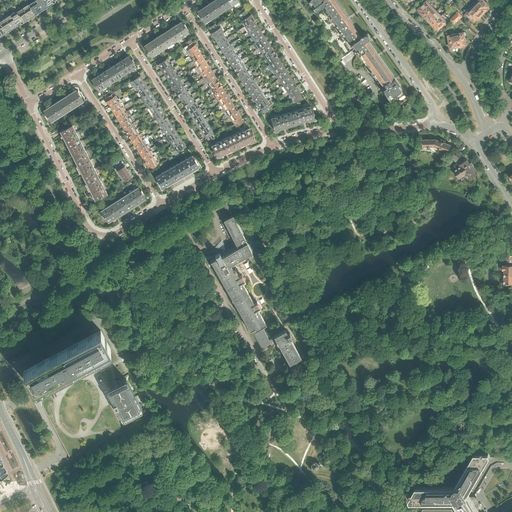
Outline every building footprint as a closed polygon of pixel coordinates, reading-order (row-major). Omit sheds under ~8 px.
[(42,10),(35,0),(34,0),(28,4),(35,15),(42,10)] [(48,7),(43,0),(35,0),(42,10),(48,7)] [(210,18),(226,8),(227,7),(224,3),(223,3),(222,2),(221,3),(219,0),(214,0),(214,1),(214,0),(208,4),(205,6),(208,11),(207,12),(208,13),(207,13),(210,19),(210,18)] [(327,3),(324,0),(310,0),(315,7),(313,8),(316,11),(324,5),(327,3)] [(348,18),(335,0),(324,0),(327,3),(324,5),(325,7),(325,8),(337,25),(338,25),(348,18)] [(423,15),(432,7),(434,5),(433,4),(433,3),(430,0),(427,0),(423,4),(422,4),(421,5),(421,6),(418,10),(417,11),(419,13),(420,12),(423,15)] [(489,6),(486,3),(486,2),(485,1),(484,1),(483,0),(478,0),(475,4),(484,12),(488,9),(487,8),(489,6)] [(35,15),(28,4),(28,3),(25,5),(26,6),(23,8),(29,19),(35,15)] [(484,12),(475,4),(471,8),(480,17),(482,15),(483,15),(484,14),(484,12)] [(350,44),(339,28),(339,27),(338,25),(337,25),(325,8),(325,7),(324,5),(316,11),(314,13),(317,17),(314,20),(324,34),(322,35),(330,45),(331,44),(341,58),(355,48),(351,44),(350,44)] [(210,19),(207,13),(208,13),(207,12),(208,11),(205,6),(197,11),(200,15),(199,16),(201,19),(202,19),(205,23),(210,19)] [(480,17),(471,8),(469,6),(465,10),(463,11),(465,12),(464,13),(466,14),(465,15),(468,18),(469,17),(475,22),(477,20),(478,20),(479,20),(480,19),(481,17),(480,17)] [(427,21),(436,12),(432,7),(423,15),(425,17),(425,19),(427,21)] [(29,19),(23,8),(19,10),(19,9),(16,11),(23,22),(24,22),(29,19)] [(23,22),(16,11),(10,14),(11,15),(18,25),(21,23),(23,22)] [(432,25),(443,15),(443,14),(441,16),(436,12),(427,21),(429,23),(430,23),(432,25)] [(254,20),(251,14),(249,16),(247,13),(240,17),(242,20),(241,20),(245,26),(254,20)] [(12,29),(18,25),(11,15),(8,17),(7,16),(4,17),(5,18),(12,29)] [(444,24),(447,21),(446,20),(445,21),(444,19),(446,17),(443,15),(432,25),(435,28),(435,29),(436,30),(437,30),(441,27),(442,27),(443,26),(444,25),(444,24)] [(12,29),(5,18),(2,20),(1,19),(0,20),(0,22),(6,33),(12,29)] [(361,36),(354,27),(348,18),(338,25),(339,27),(339,28),(350,44),(351,44),(355,48),(357,47),(358,48),(361,46),(368,41),(368,40),(369,39),(369,38),(369,37),(369,36),(368,35),(368,34),(367,34),(365,33),(364,34),(363,34),(361,36)] [(248,32),(257,26),(254,21),(254,20),(245,26),(239,30),(240,31),(244,29),(244,30),(246,29),(248,32)] [(181,37),(188,32),(186,29),(187,28),(184,24),(183,24),(181,21),(177,24),(170,28),(171,28),(167,31),(174,42),(181,37)] [(224,33),(221,27),(219,28),(218,25),(211,30),(212,32),(211,33),(213,35),(212,35),(214,39),(215,38),(224,33)] [(252,37),(261,31),(257,26),(248,32),(252,37)] [(174,42),(167,31),(162,34),(162,33),(159,36),(166,47),(174,42)] [(255,43),(264,37),(261,31),(252,37),(249,39),(251,41),(253,40),(255,43)] [(465,40),(466,39),(465,38),(465,37),(464,35),(465,35),(465,32),(460,33),(459,32),(456,33),(456,34),(458,46),(459,46),(460,47),(461,47),(462,46),(464,45),(466,45),(467,45),(467,44),(467,43),(466,42),(465,40)] [(218,44),(228,38),(224,33),(215,38),(218,44)] [(458,46),(456,34),(448,36),(447,36),(447,38),(448,38),(449,40),(448,41),(449,43),(450,48),(454,47),(455,48),(457,47),(458,47),(458,46)] [(166,47),(159,36),(156,37),(156,38),(144,45),(147,50),(146,50),(148,53),(149,53),(151,56),(159,51),(166,47)] [(259,48),(268,42),(264,37),(255,43),(254,44),(251,45),(252,47),(254,45),(255,45),(255,46),(256,45),(259,48)] [(222,49),(231,43),(228,38),(218,44),(222,49)] [(235,49),(233,45),(235,44),(235,43),(238,41),(236,40),(231,43),(222,49),(225,55),(235,49)] [(388,69),(378,54),(368,41),(361,46),(358,48),(358,49),(357,49),(360,53),(358,54),(356,55),(363,66),(370,77),(380,70),(382,73),(388,69)] [(198,49),(196,47),(195,45),(194,45),(192,42),(186,46),(184,47),(189,56),(198,50),(198,49)] [(271,48),(268,42),(259,48),(256,50),(256,49),(255,50),(256,52),(257,51),(258,52),(260,51),(262,54),(271,48)] [(266,59),(275,53),(272,49),(271,48),(262,54),(264,56),(266,59)] [(238,54),(235,49),(225,55),(229,60),(238,54)] [(193,61),(202,56),(198,50),(189,56),(193,61)] [(242,59),(239,56),(241,55),(244,53),(243,51),(238,54),(229,60),(232,65),(242,59)] [(269,64),(278,59),(277,57),(275,53),(275,54),(275,53),(266,59),(268,62),(268,63),(269,64)] [(134,64),(134,63),(132,59),(131,60),(128,56),(115,64),(122,75),(128,71),(129,71),(136,67),(134,64)] [(196,67),(205,61),(202,56),(193,61),(196,67)] [(170,64),(166,59),(163,60),(158,64),(158,65),(160,68),(162,70),(164,68),(164,69),(166,68),(166,67),(170,64)] [(236,71),(245,65),(242,59),(232,65),(232,66),(232,65),(233,67),(236,71)] [(273,70),(282,64),(278,59),(269,64),(272,68),(270,69),(270,70),(268,71),(269,73),(272,71),(273,70)] [(198,74),(209,67),(205,61),(196,67),(194,68),(198,74)] [(122,75),(115,64),(105,71),(112,82),(122,75)] [(173,70),(170,64),(166,67),(166,68),(164,69),(164,68),(162,70),(165,75),(167,74),(168,74),(170,73),(170,72),(173,70)] [(276,76),(285,70),(282,64),(273,70),(276,76)] [(239,76),(249,70),(245,65),(236,71),(238,75),(238,74),(239,76)] [(203,78),(212,72),(209,67),(198,74),(196,75),(197,77),(201,74),(203,78)] [(405,94),(398,85),(399,84),(388,69),(382,73),(380,70),(370,77),(378,88),(384,84),(385,87),(384,87),(385,88),(382,89),(390,100),(396,97),(397,99),(404,95),(405,94)] [(177,75),(174,70),(173,70),(170,72),(170,73),(168,74),(167,74),(165,75),(169,81),(171,79),(171,80),(173,78),(177,75)] [(243,82),(252,76),(249,70),(239,76),(243,82)] [(280,81),(289,75),(285,70),(276,76),(278,79),(276,80),(277,81),(274,83),(275,85),(280,81)] [(105,86),(112,82),(105,71),(92,80),(94,84),(93,84),(96,88),(97,87),(99,91),(105,87),(105,86)] [(207,83),(216,78),(212,72),(203,78),(199,80),(200,82),(203,80),(205,80),(207,83)] [(181,81),(186,78),(185,76),(181,78),(179,79),(177,75),(173,78),(171,80),(171,79),(169,81),(172,86),(174,85),(175,85),(177,84),(177,83),(181,81)] [(283,86),(292,81),(289,75),(280,81),(283,86)] [(143,81),(142,79),(143,79),(141,76),(140,76),(133,80),(131,81),(135,86),(139,84),(140,84),(141,83),(141,82),(143,81)] [(246,87),(256,81),(252,76),(243,82),(246,87)] [(210,89),(219,83),(217,79),(216,78),(207,83),(210,89)] [(147,87),(143,81),(141,82),(141,83),(140,84),(139,84),(135,86),(138,92),(143,89),(144,90),(145,89),(145,88),(147,87)] [(184,86),(181,81),(177,83),(177,84),(175,85),(174,85),(172,86),(176,91),(178,90),(179,90),(180,89),(184,86)] [(250,93),(259,86),(256,81),(246,87),(250,93)] [(287,92),(296,86),(292,81),(283,86),(282,87),(281,88),(284,92),(282,93),(283,95),(287,92)] [(214,94),(223,88),(222,87),(219,83),(210,89),(214,94)] [(188,92),(184,86),(180,89),(179,90),(178,90),(176,91),(175,92),(179,97),(182,95),(182,96),(184,95),(183,94),(188,92)] [(253,98),(263,92),(267,89),(266,87),(264,89),(264,88),(261,90),(259,86),(250,93),(253,98)] [(300,95),(298,92),(300,91),(297,86),(296,86),(287,92),(290,95),(288,97),(291,101),(293,100),(300,95)] [(151,92),(147,87),(145,88),(145,89),(144,90),(143,89),(138,92),(142,98),(146,95),(147,95),(148,94),(151,92)] [(218,100),(226,94),(223,88),(214,94),(216,98),(215,98),(217,100),(218,100)] [(67,111),(83,101),(80,97),(81,97),(79,93),(78,94),(77,92),(76,90),(63,98),(60,100),(67,111)] [(154,98),(151,92),(148,94),(147,95),(146,95),(142,98),(146,103),(150,100),(150,101),(152,100),(152,99),(154,98)] [(191,97),(188,92),(183,94),(184,95),(182,96),(182,95),(179,97),(183,102),(185,101),(186,101),(187,100),(187,99),(191,97)] [(256,103),(266,97),(270,95),(269,93),(268,94),(267,93),(265,95),(263,92),(253,98),(256,103)] [(109,107),(119,101),(116,95),(115,96),(113,93),(111,95),(106,98),(105,98),(107,101),(106,101),(110,107),(109,107)] [(220,106),(230,99),(226,94),(218,100),(220,103),(218,104),(219,105),(216,106),(217,108),(220,106)] [(191,105),(195,102),(191,97),(187,99),(187,100),(186,101),(185,101),(183,102),(182,102),(186,108),(189,106),(189,107),(191,106),(191,105)] [(270,106),(276,102),(274,101),(272,102),(271,101),(269,103),(266,98),(266,97),(256,103),(257,103),(256,104),(258,107),(259,107),(260,109),(261,108),(262,111),(270,106)] [(123,106),(121,102),(125,100),(124,98),(119,101),(109,107),(110,107),(113,112),(123,106)] [(155,105),(156,104),(157,103),(154,98),(152,99),(152,100),(150,101),(150,100),(146,103),(149,108),(153,105),(154,106),(155,105)] [(223,112),(233,105),(230,99),(220,106),(222,109),(221,110),(222,111),(220,112),(221,113),(223,112)] [(51,122),(67,111),(60,100),(57,102),(44,110),(45,112),(46,114),(45,115),(48,118),(49,118),(51,122)] [(198,108),(195,103),(195,102),(191,105),(191,106),(189,107),(189,106),(186,108),(190,113),(192,112),(193,112),(194,111),(198,108)] [(159,110),(161,108),(158,103),(157,103),(156,104),(155,105),(154,106),(153,105),(149,108),(148,109),(144,111),(144,112),(147,110),(150,113),(147,116),(148,117),(157,111),(158,111),(159,111),(159,110)] [(228,116),(237,110),(233,105),(223,112),(225,115),(223,117),(224,119),(228,116)] [(117,118),(127,112),(123,106),(113,112),(117,118)] [(314,118),(313,115),(314,115),(313,114),(314,114),(313,110),(312,111),(311,106),(307,107),(307,106),(306,107),(306,108),(302,109),(301,108),(299,109),(300,110),(291,112),(291,111),(290,112),(294,125),(306,121),(310,120),(314,119),(314,118)] [(162,115),(164,114),(161,108),(159,110),(159,111),(158,111),(157,111),(148,117),(153,114),(156,120),(160,117),(161,117),(162,116),(162,115)] [(198,116),(202,113),(198,108),(194,111),(193,112),(192,112),(190,113),(193,119),(196,117),(198,117),(198,116)] [(130,117),(128,113),(129,112),(132,110),(131,109),(128,111),(127,112),(117,118),(120,123),(130,117)] [(241,119),(240,116),(241,116),(237,110),(238,110),(237,110),(228,116),(232,122),(234,124),(241,119)] [(294,125),(290,112),(289,112),(290,113),(281,116),(281,114),(281,115),(279,115),(280,116),(276,117),(275,116),(274,117),(274,118),(271,119),(272,123),(271,124),(272,127),(273,127),(273,128),(274,131),(275,131),(279,130),(279,129),(294,125)] [(205,119),(202,114),(202,113),(198,116),(198,117),(196,117),(193,119),(197,124),(199,123),(200,123),(201,122),(205,119)] [(168,119),(165,114),(164,114),(162,115),(162,116),(161,117),(160,117),(156,120),(160,125),(164,122),(165,122),(166,121),(168,119)] [(124,128),(134,123),(130,117),(120,123),(124,129),(124,128)] [(172,125),(168,119),(166,121),(165,122),(164,122),(160,125),(163,130),(168,128),(170,127),(170,126),(172,125)] [(209,124),(205,119),(201,122),(200,123),(199,123),(197,124),(200,130),(203,128),(205,128),(205,127),(209,124)] [(127,134),(137,128),(134,123),(124,128),(125,130),(127,134)] [(81,141),(76,132),(72,124),(64,129),(63,128),(61,130),(60,131),(62,135),(64,137),(65,140),(69,147),(81,141)] [(214,133),(209,124),(205,127),(205,128),(203,128),(200,130),(201,130),(200,130),(202,133),(203,133),(204,135),(205,135),(206,138),(214,133)] [(173,133),(173,132),(175,130),(172,125),(170,126),(170,127),(168,128),(163,130),(167,136),(171,133),(172,133),(173,133)] [(131,140),(141,134),(137,128),(127,134),(130,138),(131,139),(131,140)] [(255,139),(253,136),(254,135),(252,132),(251,132),(249,128),(246,130),(246,131),(231,138),(236,149),(240,147),(240,146),(244,145),(246,144),(247,144),(247,143),(250,142),(250,143),(254,141),(253,140),(255,139)] [(177,137),(179,136),(175,130),(173,132),(173,133),(172,133),(171,133),(167,136),(170,141),(175,138),(175,139),(177,138),(177,137)] [(135,145),(144,139),(146,138),(149,136),(148,135),(145,137),(145,136),(143,137),(141,134),(131,140),(135,145)] [(182,141),(179,136),(177,137),(177,138),(175,139),(175,138),(170,141),(174,147),(178,144),(179,144),(180,143),(182,141)] [(149,142),(146,138),(144,139),(135,145),(138,151),(148,145),(150,143),(149,142)] [(232,151),(236,149),(231,138),(215,145),(215,144),(212,146),(214,150),(213,151),(214,154),(215,154),(217,157),(218,157),(219,158),(222,156),(222,155),(225,154),(227,153),(228,152),(232,150),(232,151)] [(448,154),(451,145),(451,146),(451,145),(436,139),(422,140),(423,141),(422,141),(422,143),(423,143),(423,147),(424,147),(427,147),(430,147),(431,150),(432,150),(433,151),(434,151),(435,151),(435,150),(437,150),(437,149),(438,148),(445,151),(444,153),(448,154)] [(89,159),(86,151),(81,141),(69,147),(78,165),(89,159)] [(183,149),(184,148),(186,147),(184,145),(185,144),(183,141),(182,142),(182,141),(180,143),(179,144),(178,144),(174,147),(176,150),(172,152),(175,156),(179,153),(178,152),(182,150),(183,149)] [(142,156),(151,150),(148,145),(138,151),(142,156)] [(145,162),(155,155),(159,153),(158,151),(156,153),(155,152),(153,153),(151,150),(142,156),(144,160),(145,161),(145,162)] [(455,162),(462,154),(458,151),(451,159),(455,162)] [(160,164),(155,155),(145,162),(148,167),(150,166),(151,169),(160,164)] [(199,167),(194,159),(192,155),(188,158),(189,158),(186,160),(189,166),(188,167),(191,171),(199,167)] [(473,169),(475,168),(471,162),(469,164),(466,158),(464,160),(465,161),(461,163),(461,162),(459,164),(460,166),(454,171),(456,174),(456,175),(458,178),(458,177),(459,179),(466,175),(469,179),(470,178),(471,180),(474,178),(473,176),(476,174),(473,169)] [(99,177),(90,159),(89,159),(78,165),(82,173),(83,175),(87,183),(99,177)] [(177,179),(191,171),(188,167),(189,166),(186,160),(171,168),(177,179)] [(132,177),(125,166),(118,170),(125,181),(132,177)] [(162,188),(177,179),(171,168),(160,175),(159,174),(155,176),(162,188)] [(107,194),(99,177),(87,183),(91,191),(93,196),(95,200),(96,199),(96,200),(99,199),(99,198),(107,194)] [(145,199),(143,195),(144,194),(141,190),(140,191),(138,187),(132,191),(133,192),(125,197),(131,207),(136,204),(137,205),(139,204),(138,203),(145,199)] [(131,207),(125,197),(116,203),(122,213),(126,211),(126,212),(129,211),(128,210),(131,207)] [(266,324),(258,310),(257,309),(260,307),(257,302),(254,304),(243,284),(242,282),(244,280),(242,275),(239,277),(235,270),(233,271),(232,269),(241,264),(254,256),(252,253),(228,207),(227,205),(226,202),(222,203),(222,202),(216,204),(218,208),(223,207),(223,206),(224,206),(224,207),(230,217),(223,220),(236,244),(238,248),(227,254),(225,250),(222,251),(223,252),(220,254),(219,253),(215,255),(217,259),(215,260),(215,259),(210,261),(210,262),(211,261),(234,303),(250,330),(249,330),(250,330),(251,329),(253,332),(252,332),(253,332),(254,332),(255,334),(254,334),(262,348),(271,343),(270,342),(276,340),(274,337),(271,339),(269,340),(263,329),(262,330),(261,327),(262,327),(261,327),(266,324),(266,323),(266,324)] [(118,216),(122,213),(116,203),(108,208),(107,207),(101,211),(103,214),(102,215),(105,219),(106,218),(108,222),(115,218),(116,219),(118,217),(118,216)] [(167,247),(174,243),(170,236),(163,241),(162,239),(151,246),(158,256),(169,249),(168,248),(167,247)] [(511,274),(511,265),(505,265),(503,265),(503,266),(500,265),(500,270),(502,270),(502,271),(504,271),(504,274),(511,274)] [(186,287),(197,280),(194,274),(183,281),(186,287)] [(511,283),(511,274),(504,274),(503,280),(501,280),(501,284),(504,284),(509,285),(509,284),(511,283)] [(301,357),(294,345),(290,337),(291,336),(289,333),(288,334),(285,329),(273,336),(274,337),(276,340),(289,363),(301,357)] [(24,371),(23,372),(33,390),(36,395),(66,452),(68,456),(69,457),(84,449),(92,444),(113,433),(116,431),(121,429),(122,429),(109,405),(110,404),(113,403),(120,416),(123,415),(125,418),(140,410),(124,381),(114,386),(112,384),(116,383),(115,381),(114,379),(113,379),(115,378),(110,368),(109,365),(103,353),(110,349),(108,345),(106,341),(105,339),(103,335),(100,330),(100,331),(99,331),(94,334),(74,344),(49,358),(24,371)] [(0,476),(9,472),(2,459),(3,459),(0,452),(0,476)] [(468,494),(490,456),(489,453),(474,453),(455,487),(416,487),(408,499),(410,502),(454,502),(457,508),(458,509),(459,511),(478,511),(472,499),(471,499),(468,494)]
